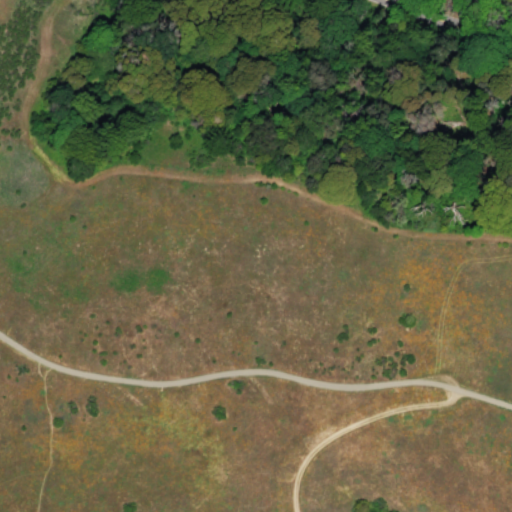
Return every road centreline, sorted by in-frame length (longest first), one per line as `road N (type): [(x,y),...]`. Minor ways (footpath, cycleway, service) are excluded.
road 1 (track): [(0,339),(70,378),(102,383),(274,371),(344,388),(407,384)]
road 2 (track): [(291,511),(295,472),(315,443),(397,408),(461,394)]
road 3 (secondary): [(390,0),(511,46)]
